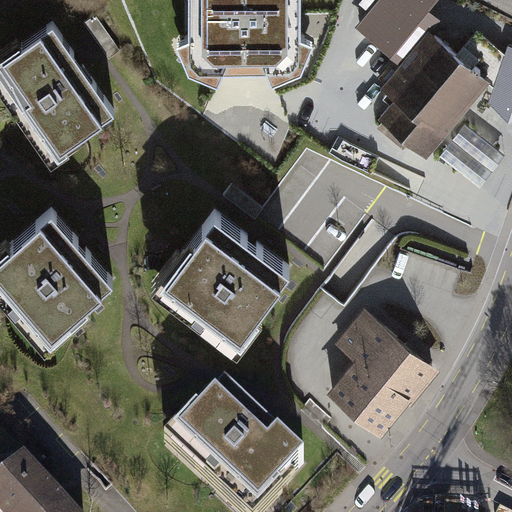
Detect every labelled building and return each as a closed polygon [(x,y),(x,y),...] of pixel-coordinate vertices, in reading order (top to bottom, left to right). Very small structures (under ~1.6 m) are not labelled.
[(182,0),(184,65),(230,80),(275,74),(306,22),(307,0),(182,0)] [(440,16),(419,0),(383,0),(361,26),(400,60),(440,16)] [(0,43),(0,65),(59,156),(116,117),(78,56),(48,9),(0,43)] [(460,51),(430,28),(385,85),(447,132),(489,75),(460,51)] [(511,115),(511,46),(508,46),(506,53),(495,86),(487,108),(511,115)] [(365,112),(426,159),(447,132),(385,85),(365,112)] [(485,189),(510,156),(470,123),(443,157),(485,189)] [(0,238),(0,289),(47,343),(93,304),(89,300),(115,278),(83,241),(49,202),(9,237),(6,233),(0,238)] [(157,277),(242,336),(288,262),(253,235),(212,204),(157,277)] [(351,357),(329,384),(387,431),(436,371),(357,308),(331,340),(351,357)] [(164,451),(235,511),(270,511),(314,462),(262,417),(222,383),(164,451)] [(73,511),(23,456),(0,476),(0,511),(73,511)]
